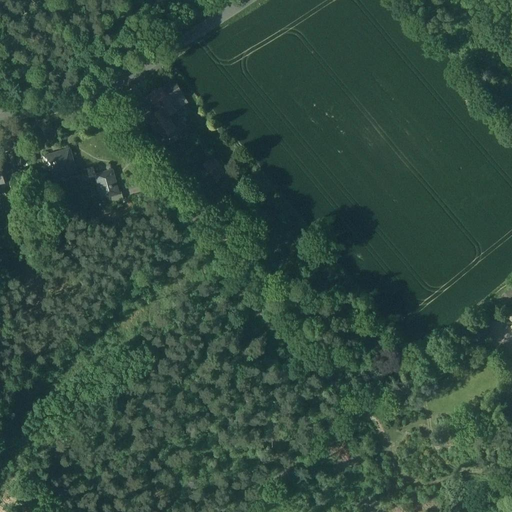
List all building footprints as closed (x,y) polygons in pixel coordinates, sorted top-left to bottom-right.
[(167,76),(155,83),(163,97),(169,94),(176,90),(167,76)] [(163,97),(155,83),(143,90),(151,105),(152,104),(163,97)] [(169,94),(163,97),(169,107),(175,103),(169,94)] [(169,124),(161,112),(169,107),(163,97),(152,104),(153,106),(146,110),(143,109),(140,111),(139,114),(141,117),(144,118),(151,128),(150,132),(152,135),(155,136),(158,134),(159,130),(169,124)] [(175,103),(169,107),(174,115),(182,111),(177,102),(175,103)] [(69,150),(45,157),(52,180),(76,173),(69,150)] [(19,165),(17,154),(10,155),(11,167),(19,165)] [(226,171),(213,156),(203,165),(215,180),(226,171)] [(0,182),(11,178),(7,166),(0,168),(0,182)] [(119,188),(112,166),(96,170),(102,191),(109,188),(110,190),(119,188)] [(235,169),(229,173),(235,180),(240,175),(235,169)] [(119,188),(110,190),(112,198),(124,195),(121,187),(119,188)] [(317,249),(310,255),(315,261),(322,255),(317,249)] [(511,284),(491,304),(497,311),(511,298),(511,284)]
